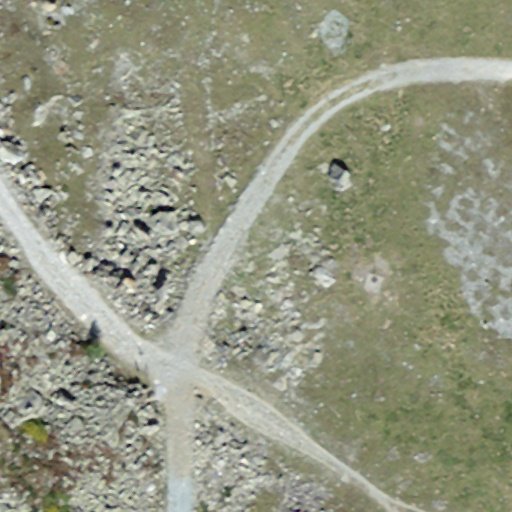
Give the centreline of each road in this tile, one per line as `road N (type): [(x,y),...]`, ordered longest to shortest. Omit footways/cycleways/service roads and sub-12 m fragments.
road 1 (track): [(178,385),(217,264),(302,131),(333,104),(398,77),(511,76)]
road 2 (track): [(178,385),(172,511)]
